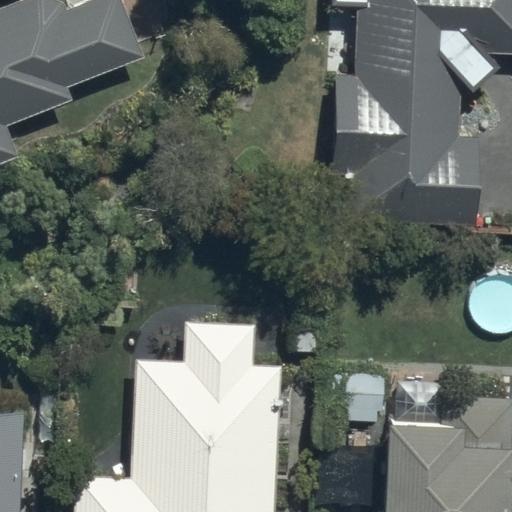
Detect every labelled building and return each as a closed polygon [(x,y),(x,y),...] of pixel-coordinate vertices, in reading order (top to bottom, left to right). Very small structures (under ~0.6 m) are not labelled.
[(0,165),(17,159),(5,130),(70,104),(65,91),(140,60),(116,0),(88,0),(63,10),(45,0),(23,0),(0,9),(0,165)] [(331,79),(329,174),(350,175),(348,224),(474,228),(476,142),(456,141),(458,87),(467,97),(498,71),(487,58),(511,58),(511,0),(329,0),(329,14),(353,14),(352,79),(331,79)] [(274,511),(279,369),(252,369),(253,327),(182,325),(181,366),(132,365),(129,484),(68,483),(67,511),(274,511)] [(383,431),(379,511),(508,511),(511,400),(439,397),(437,434),(383,431)] [(17,511),(20,415),(0,414),(0,511),(17,511)]
